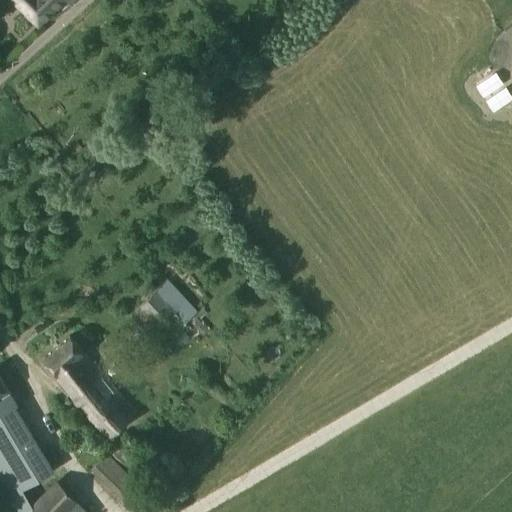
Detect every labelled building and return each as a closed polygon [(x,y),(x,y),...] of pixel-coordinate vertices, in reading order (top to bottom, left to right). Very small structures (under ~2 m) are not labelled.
[(16,0),(36,20),(55,0),(67,0),(70,2),(72,0),(16,0)] [(167,279),(136,309),(135,320),(140,327),(147,330),(157,329),(163,324),(173,336),(186,325),(184,323),(198,311),(167,279)] [(55,374),(63,384),(109,436),(136,412),(94,363),(93,364),(84,354),(69,337),(43,359),(55,374)] [(0,482),(17,511),(31,511),(34,511),(35,511),(61,511),(75,499),(57,479),(31,504),(21,488),(53,469),(7,391),(0,380),(0,482)] [(109,450),(131,471),(145,457),(131,443),(125,450),(116,442),(109,450)] [(138,483),(106,452),(91,468),(123,499),(138,483)]
